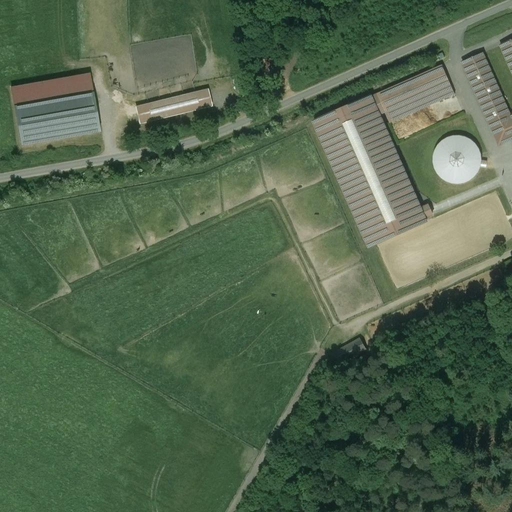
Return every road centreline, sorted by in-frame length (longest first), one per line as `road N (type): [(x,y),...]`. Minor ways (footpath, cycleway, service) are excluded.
road 1 (unclassified): [(511,3),(195,143),(0,179)]
road 2 (track): [(362,319),(511,252)]
